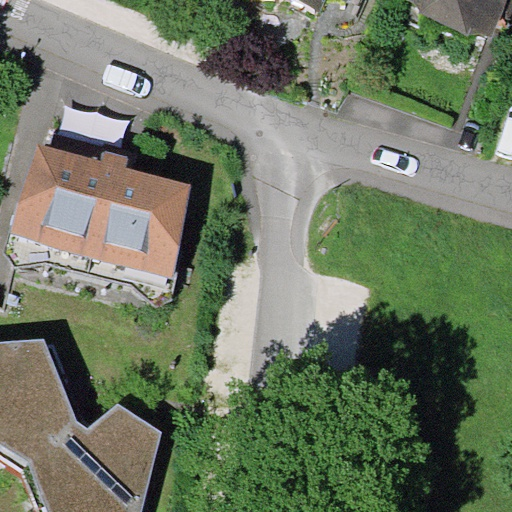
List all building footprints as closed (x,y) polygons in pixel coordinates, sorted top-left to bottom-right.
[(316,0),(322,0),(336,6),(338,0),(249,0),(251,2),(260,6),(269,6),(270,2),(309,19),(316,0)] [(466,38),(479,44),(496,0),(415,0),(409,15),(422,20),(424,34),(455,48),(466,38)] [(123,190),(126,173),(97,166),(90,183),(33,168),(0,302),(0,313),(4,317),(138,351),(146,348),(160,289),(163,290),(164,285),(161,285),(180,204),(123,190)] [(0,357),(0,474),(15,484),(77,431),(47,355),(0,357)] [(113,421),(77,431),(15,484),(25,511),(137,511),(152,446),(113,421)]
